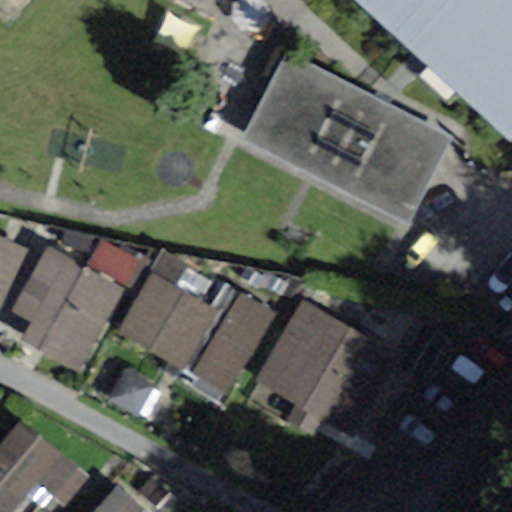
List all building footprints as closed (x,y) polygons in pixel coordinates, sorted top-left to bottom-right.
[(511,0),(371,0),(511,126),(511,0)] [(252,137),(404,215),(442,141),(290,62),(252,137)] [(40,238),(35,249),(0,232),(0,324),(2,325),(0,328),(0,329),(87,370),(129,280),(40,238)] [(275,311),(224,283),(212,305),(153,272),(119,333),(229,394),(275,311)] [(258,381),(355,435),(401,353),(305,298),(258,381)] [(26,420),(0,449),(0,511),(17,511),(42,485),(66,506),(91,478),(26,420)] [(152,511),(122,484),(96,511),(152,511)]
